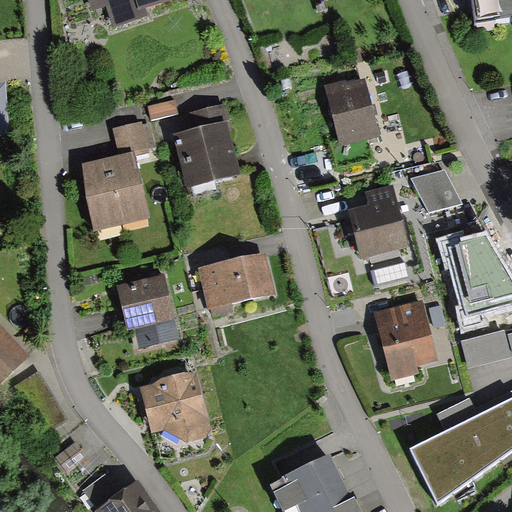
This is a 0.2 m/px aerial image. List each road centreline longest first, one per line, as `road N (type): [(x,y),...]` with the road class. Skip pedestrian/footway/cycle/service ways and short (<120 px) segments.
road 1 (residential): [(34,0),(51,314),(74,390),(172,511)]
road 2 (residential): [(402,511),(325,349),(300,238),(217,0)]
road 3 (residential): [(511,218),(408,0)]
